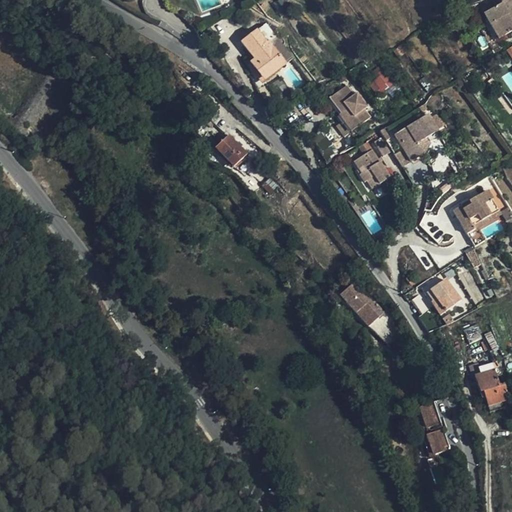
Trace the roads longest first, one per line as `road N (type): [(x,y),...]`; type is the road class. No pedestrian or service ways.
road 1 (residential): [(205,65),(313,187),(437,361),(467,447),(476,511)]
road 2 (residential): [(0,153),(187,387),(275,511)]
road 3 (residential): [(97,0),(205,65)]
